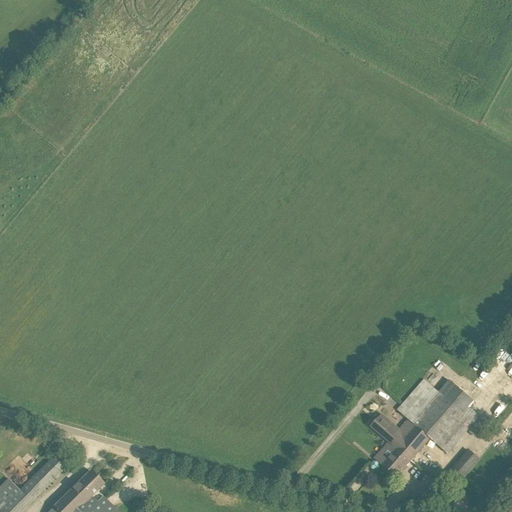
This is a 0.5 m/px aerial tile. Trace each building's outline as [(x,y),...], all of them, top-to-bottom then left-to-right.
[(438,393),(424,380),(397,410),(409,420),(430,439),(447,454),(479,417),(469,408),(474,402),(449,380),(438,393)] [(366,426),(386,443),(388,444),(390,442),(393,439),(399,445),(405,439),(419,451),(430,439),(409,420),(402,429),(380,409),(366,426)] [(395,451),(382,465),(396,478),(419,451),(405,439),(399,445),(393,439),(390,442),(388,444),(395,451)] [(0,511),(22,511),(72,462),(59,450),(20,490),(8,479),(0,487),(0,511)] [(480,460),(468,450),(449,471),(461,481),(480,460)] [(103,485),(90,472),(90,471),(54,508),(57,511),(76,511),(91,497),(103,485)] [(438,477),(421,494),(431,503),(447,487),(438,477)] [(113,511),(115,509),(103,498),(97,503),(91,497),(76,511),(57,511),(54,508),(49,511),(113,511)]
